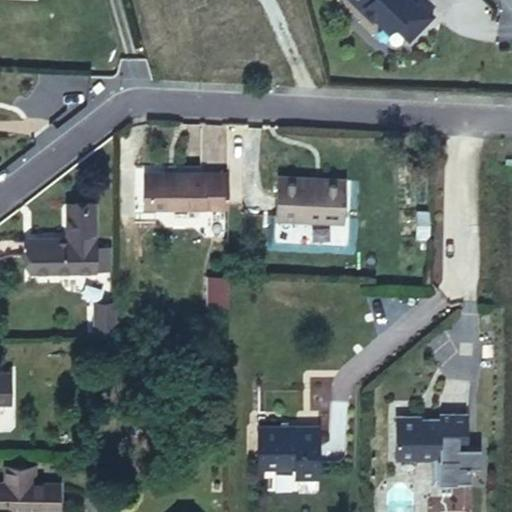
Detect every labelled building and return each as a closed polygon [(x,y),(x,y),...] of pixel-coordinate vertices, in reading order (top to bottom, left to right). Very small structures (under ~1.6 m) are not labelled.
[(352,0),(371,19),(375,16),(388,29),(393,24),(408,39),(433,14),(418,0),(415,0),(414,0),(352,0)] [(227,206),(227,172),(148,172),(148,173),(148,204),(148,205),(227,206)] [(343,221),(345,184),(313,183),(314,177),(277,175),(275,217),(343,221)] [(31,270),(109,268),(109,249),(94,249),(93,203),(68,203),(68,238),(30,238),(31,270)] [(428,209),(416,210),(415,238),(428,238),(428,209)] [(207,304),(228,304),(228,277),(208,277),(207,304)] [(114,332),(114,302),(94,302),(94,333),(114,332)] [(112,337),(93,337),(93,351),(112,351),(112,337)] [(9,371),(0,370),(0,400),(9,401),(9,371)] [(467,445),(467,413),(439,413),(439,418),(421,418),(421,416),(394,415),(395,457),(432,457),(432,476),(436,476),(436,481),(456,481),(456,478),(468,479),(468,464),(479,464),(479,445),(467,445)] [(317,476),(318,426),(257,425),(258,465),(295,466),(295,476),(317,476)] [(0,506),(57,507),(58,482),(33,481),(30,481),(30,465),(5,464),(5,481),(0,480),(0,506)]
